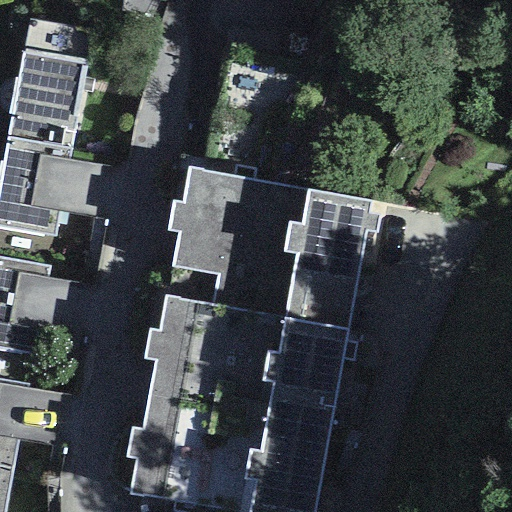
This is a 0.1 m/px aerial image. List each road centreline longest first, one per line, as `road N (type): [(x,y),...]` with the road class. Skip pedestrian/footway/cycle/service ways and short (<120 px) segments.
road 1 (residential): [(198,0),(141,106),(107,296),(84,511)]
road 2 (residential): [(357,511),(398,382),(420,264)]
